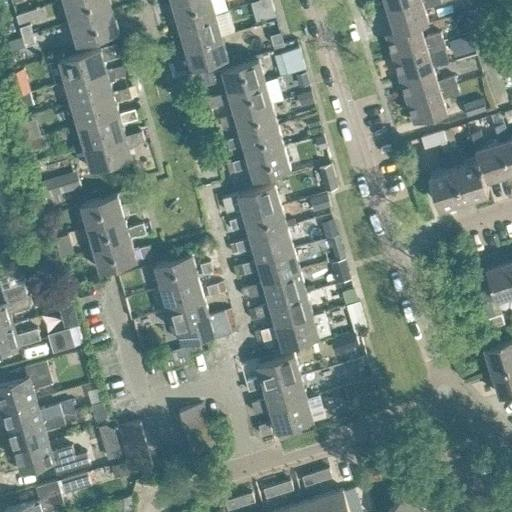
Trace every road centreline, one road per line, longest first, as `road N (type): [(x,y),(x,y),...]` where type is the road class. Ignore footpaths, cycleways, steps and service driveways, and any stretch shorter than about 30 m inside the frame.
road 1 (residential): [(313,0),(390,250)]
road 2 (residential): [(251,461),(460,401)]
road 3 (residential): [(224,381),(138,404),(102,307)]
road 4 (residential): [(390,250),(428,348),(460,401)]
road 5 (residential): [(390,250),(511,209)]
